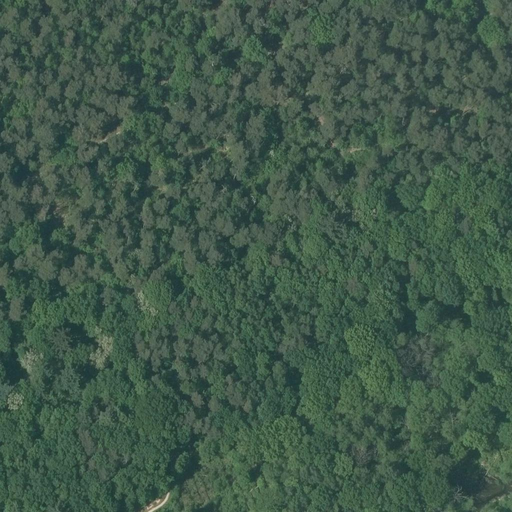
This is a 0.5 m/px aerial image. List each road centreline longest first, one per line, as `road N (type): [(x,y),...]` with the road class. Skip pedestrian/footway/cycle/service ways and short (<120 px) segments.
road 1 (track): [(511,187),(368,210),(0,400)]
road 2 (track): [(0,200),(382,0)]
road 3 (track): [(511,307),(438,335),(380,389),(265,455),(190,471),(143,463)]
road 4 (track): [(143,463),(117,339),(43,203),(0,169)]
